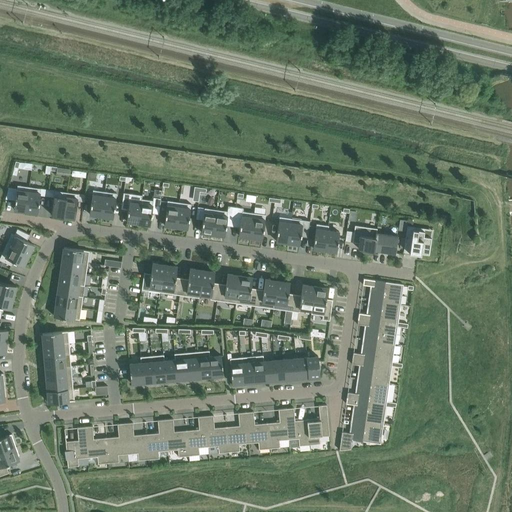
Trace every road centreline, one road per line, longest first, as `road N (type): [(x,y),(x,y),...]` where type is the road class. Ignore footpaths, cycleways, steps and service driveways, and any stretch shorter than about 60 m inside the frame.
road 1 (residential): [(26,417),(333,389)]
road 2 (tertiary): [(221,0),(511,69)]
road 3 (residential): [(356,267),(69,231)]
road 4 (tertiary): [(511,54),(291,0)]
road 5 (residential): [(69,231),(49,245),(31,279),(21,322),(26,417)]
road 6 (residential): [(333,389),(342,377),(356,267)]
